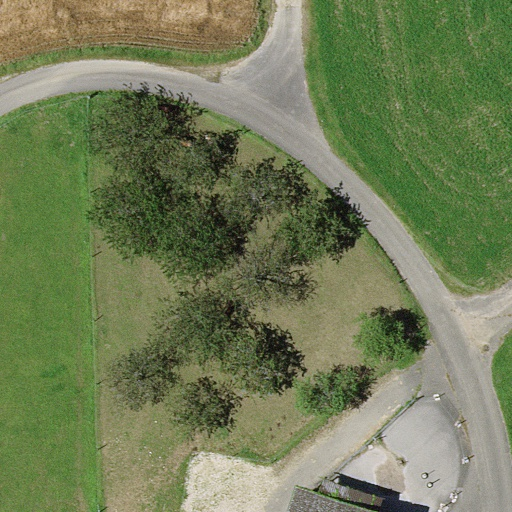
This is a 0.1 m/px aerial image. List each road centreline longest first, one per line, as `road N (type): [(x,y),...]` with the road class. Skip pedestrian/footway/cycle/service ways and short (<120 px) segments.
road 1 (track): [(485,511),(479,415),(451,333),(413,265),(315,154),(268,118),(175,78),(74,74),(0,97)]
road 2 (track): [(289,0),(268,118)]
